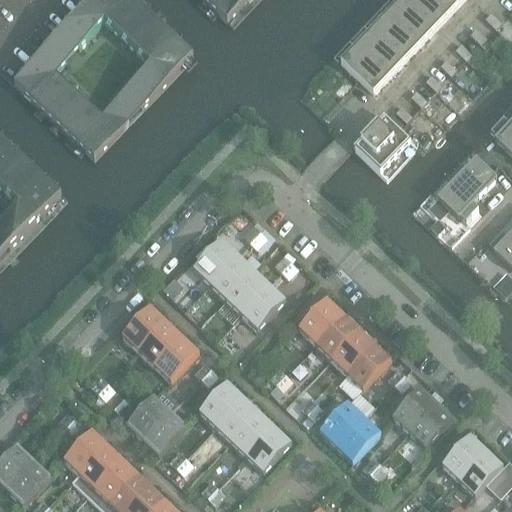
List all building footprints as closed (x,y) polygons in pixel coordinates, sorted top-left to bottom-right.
[(98,0),(79,21),(96,37),(105,27),(131,0),(130,0),(98,0)] [(121,42),(146,15),(131,0),(105,27),(121,42)] [(199,0),(210,10),(219,0),(199,0)] [(227,26),(252,0),(219,0),(210,10),(227,26)] [(449,20),(428,0),(405,0),(401,4),(434,35),(449,20)] [(464,4),(459,0),(428,0),(449,20),(464,4)] [(434,35),(401,4),(386,20),(419,51),(434,35)] [(136,56),(161,29),(146,15),(121,42),(136,56)] [(502,29),(491,18),(485,25),(496,35),(502,29)] [(419,51),(386,20),(371,36),(404,67),(419,51)] [(74,60),(96,37),(79,21),(57,44),(50,51),(67,67),(74,60)] [(151,70),(176,44),(161,29),(136,56),(151,70)] [(487,44),(476,34),(470,40),(481,51),(487,44)] [(404,67),(371,36),(356,52),(389,83),(404,67)] [(170,84),(194,60),(176,44),(151,70),(146,75),(154,83),(161,75),(170,84)] [(472,60),(462,50),(455,56),(466,66),(472,60)] [(14,88),(31,105),(57,78),(67,67),(50,51),(14,88)] [(389,83),(356,52),(341,67),(360,85),(374,98),(389,83)] [(457,76),(446,65),(440,72),(451,82),(457,76)] [(137,119),(170,84),(161,75),(154,83),(146,75),(120,103),(113,111),(130,127),(137,119)] [(47,119),(72,92),(57,78),(31,105),(47,119)] [(442,91),(432,81),(426,87),(436,97),(442,91)] [(62,134),(87,107),(72,92),(47,119),(62,134)] [(427,107),(417,97),(411,103),(422,113),(427,107)] [(77,148),(103,121),(87,107),(62,134),(77,148)] [(94,164),(130,127),(113,111),(103,121),(77,148),(94,164)] [(413,123),(402,112),(396,118),(407,129),(413,123)] [(511,116),(505,124),(510,130),(497,144),(496,143),(495,145),(511,161),(511,116)] [(380,179),(411,147),(386,123),(380,129),(361,148),(355,154),(380,179)] [(0,168),(14,154),(0,140),(0,168)] [(0,191),(4,195),(29,169),(14,154),(0,168),(0,191)] [(473,209),(487,194),(494,200),(502,192),(496,186),(498,185),(477,164),(467,175),(461,170),(448,184),(453,189),(440,203),(439,203),(438,204),(459,225),(460,223),(465,228),(479,215),(473,209)] [(19,210),(45,183),(29,169),(4,195),(19,210)] [(27,236),(62,200),(45,183),(19,210),(10,220),(27,236)] [(0,264),(3,261),(27,236),(10,220),(0,230),(0,264)] [(445,232),(438,225),(431,232),(439,240),(445,232)] [(250,249),(260,239),(253,231),(243,242),(250,249)] [(511,240),(509,243),(503,238),(490,251),(496,257),(494,258),(511,274),(511,240)] [(258,256),(268,246),(260,239),(250,249),(258,256)] [(210,291),(239,262),(222,246),(193,276),(210,291)] [(282,279),(292,268),(284,261),(274,272),(282,279)] [(226,306),(254,276),(239,262),(210,291),(226,306)] [(299,275),(292,268),(282,279),(289,286),(299,275)] [(241,321),(270,291),(254,276),(226,306),(241,321)] [(511,292),(503,284),(494,293),(506,304),(511,297),(511,292)] [(258,337),(286,307),(270,291),(241,321),(258,337)] [(315,351),(344,321),(327,305),(299,335),(315,351)] [(139,358),(168,328),(151,313),(122,343),(139,358)] [(331,366),(360,336),(344,321),(315,351),(331,366)] [(155,373),(183,343),(168,328),(139,358),(155,373)] [(347,381),(375,351),(360,336),(331,366),(347,381)] [(171,389),(200,359),(183,343),(155,373),(171,389)] [(363,396),(392,366),(375,351),(347,381),(363,396)] [(202,386),(212,376),(204,369),(194,379),(202,386)] [(276,392),(286,381),(279,374),(269,385),(276,392)] [(395,392),(405,382),(398,375),(388,385),(395,392)] [(209,393),(219,383),(212,376),(202,386),(209,393)] [(284,399),(294,388),(286,381),(276,392),(284,399)] [(402,399),(412,389),(405,382),(395,392),(402,399)] [(101,383),(91,393),(99,400),(108,390),(101,383)] [(216,434),(244,404),(228,389),(199,419),(216,434)] [(108,390),(99,400),(106,408),(116,398),(108,390)] [(276,392),(269,399),(277,406),(284,399),(276,392)] [(409,440),(438,410),(421,394),(393,424),(409,440)] [(143,448),(171,418),(155,403),(127,432),(143,448)] [(231,449),(260,419),(244,404),(216,434),(231,449)] [(318,411),(310,404),(300,414),(308,421),(318,411)] [(116,429),(132,412),(124,405),(114,416),(116,417),(110,423),(116,429)] [(336,454),(365,424),(348,408),(320,438),(336,454)] [(426,456),(454,426),(438,410),(409,440),(426,456)] [(325,418),(318,411),(308,421),(315,429),(325,418)] [(65,436),(75,425),(68,418),(58,429),(65,436)] [(159,464),(188,434),(171,418),(143,448),(159,464)] [(247,464),(275,434),(260,419),(231,449),(247,464)] [(308,421),(302,428),(308,434),(314,428),(308,421)] [(353,470),(381,440),(365,424),(336,454),(353,470)] [(73,443),(83,432),(75,425),(65,436),(73,443)] [(264,480),(292,450),(275,434),(247,464),(264,480)] [(80,482),(108,452),(93,437),(64,467),(80,482)] [(459,487),(487,457),(471,442),(442,472),(459,487)] [(0,491),(7,498),(35,468),(18,452),(0,471),(0,491)] [(95,496),(123,466),(108,452),(80,482),(73,489),(88,503),(95,496)] [(475,503),(504,473),(487,457),(459,487),(475,503)] [(187,465),(179,458),(169,468),(177,475),(187,465)] [(370,481),(380,471),(373,463),(363,474),(370,481)] [(194,472),(187,465),(177,475),(184,482),(194,472)] [(107,511),(109,510),(138,480),(123,466),(95,496),(88,503),(97,511),(107,511)] [(21,511),(24,511),(51,483),(35,468),(7,498),(21,511)] [(380,471),(370,481),(378,488),(388,478),(380,471)] [(135,511),(153,494),(138,480),(109,510),(107,511),(135,511)] [(507,499),(511,493),(511,483),(510,481),(499,492),(507,499)] [(208,505),(218,495),(211,488),(201,498),(208,505)] [(163,511),(167,508),(153,494),(135,511),(163,511)] [(215,511),(226,501),(218,495),(208,505),(215,511)] [(350,500),(344,507),(349,511),(352,511),(358,507),(350,500)]
